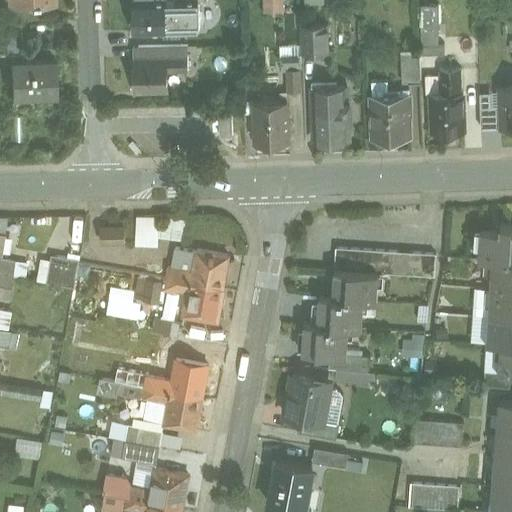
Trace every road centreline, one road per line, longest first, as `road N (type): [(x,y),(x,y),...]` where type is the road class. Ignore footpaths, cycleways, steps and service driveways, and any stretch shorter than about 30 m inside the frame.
road 1 (residential): [(225,511),(282,180)]
road 2 (tertiary): [(511,173),(282,180)]
road 3 (tertiary): [(282,180),(96,185)]
road 4 (residential): [(96,185),(89,0)]
